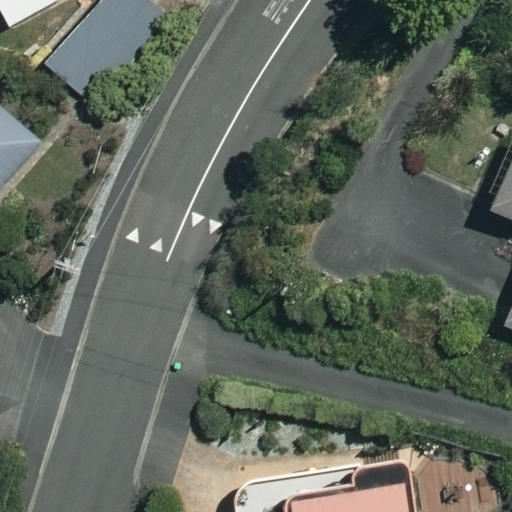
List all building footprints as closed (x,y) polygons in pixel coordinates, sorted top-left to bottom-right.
[(18,30),(71,0),(0,0),(0,10),(5,8),(18,30)] [(172,23),(146,0),(115,0),(53,68),(95,107),(172,23)] [(511,114),(506,112),(472,198),(511,214),(511,256),(489,314),(511,323),(511,114)] [(0,201),(43,151),(0,115),(0,201)] [(276,511),(393,511),(392,475),(275,480),(276,511)]
